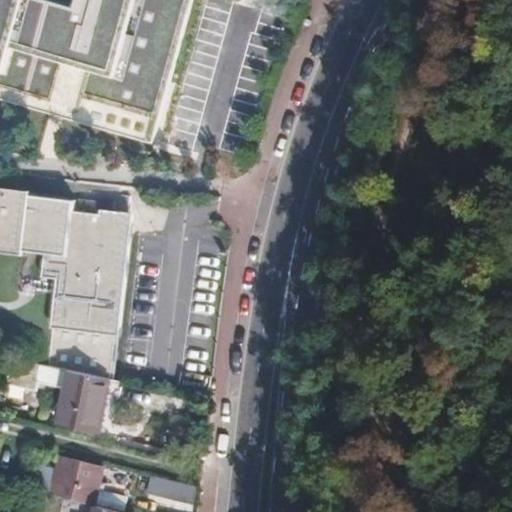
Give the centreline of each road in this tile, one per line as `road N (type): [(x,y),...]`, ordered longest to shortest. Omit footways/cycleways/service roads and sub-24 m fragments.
road 1 (secondary): [(359,0),(311,107),(281,209),(237,511)]
road 2 (secondary): [(274,511),(288,377),(342,114),(391,0)]
